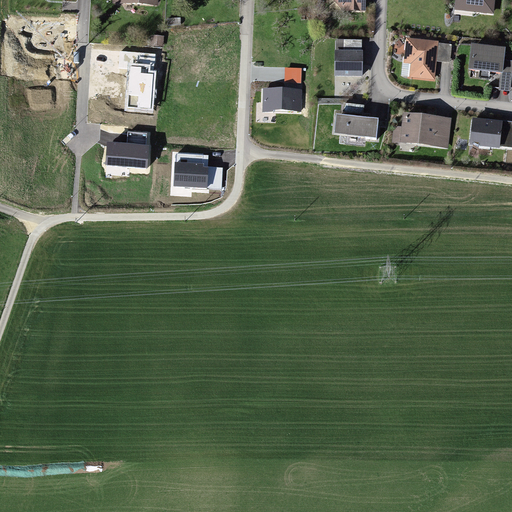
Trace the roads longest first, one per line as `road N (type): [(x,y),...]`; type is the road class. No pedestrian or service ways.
road 1 (track): [(0,324),(45,223),(212,213),(234,196),(240,152),(511,181)]
road 2 (residential): [(511,110),(375,92),(380,0)]
road 3 (residential): [(78,154),(86,0)]
road 4 (residential): [(240,152),(246,0)]
